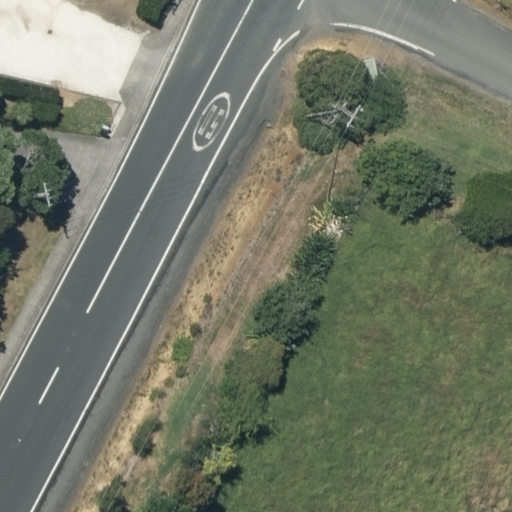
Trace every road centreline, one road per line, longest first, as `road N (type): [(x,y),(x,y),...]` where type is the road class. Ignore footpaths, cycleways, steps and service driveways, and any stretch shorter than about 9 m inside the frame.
road 1 (tertiary): [(253,0),(0,474)]
road 2 (residential): [(511,59),(400,0)]
